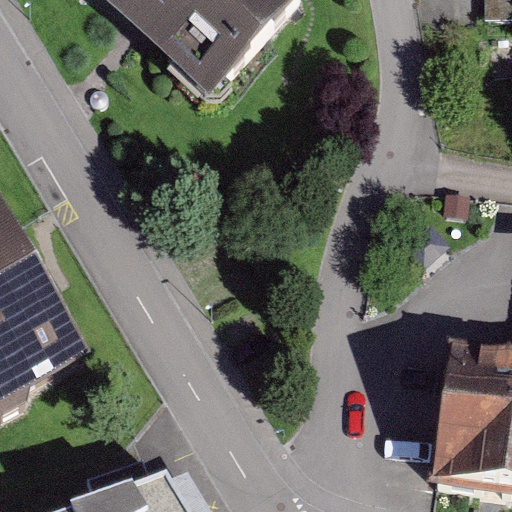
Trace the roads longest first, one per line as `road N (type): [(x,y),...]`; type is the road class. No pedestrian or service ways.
road 1 (residential): [(285,511),(318,474),(343,273),(401,111),(401,38),(389,0)]
road 2 (residential): [(0,67),(265,511)]
